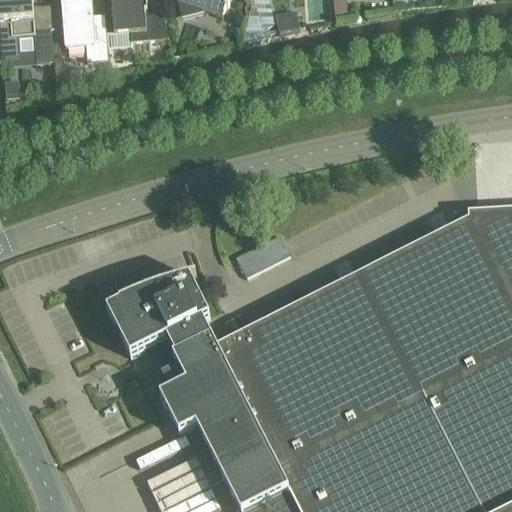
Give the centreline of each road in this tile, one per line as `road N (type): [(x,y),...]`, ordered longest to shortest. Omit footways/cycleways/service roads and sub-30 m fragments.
road 1 (tertiary): [(0,243),(280,160),(511,117)]
road 2 (tertiary): [(53,511),(0,395)]
